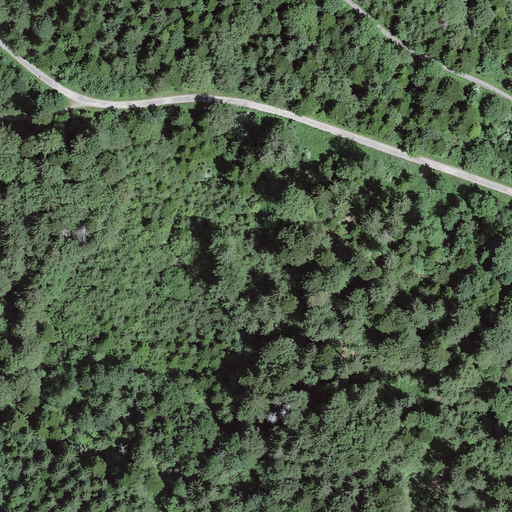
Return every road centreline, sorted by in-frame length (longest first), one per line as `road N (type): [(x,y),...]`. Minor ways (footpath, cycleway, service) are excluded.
road 1 (track): [(0,46),(86,104),(241,100),(511,190)]
road 2 (track): [(511,101),(411,49),(348,0)]
